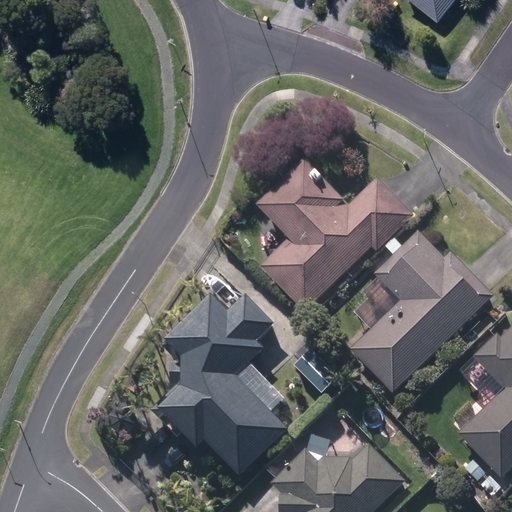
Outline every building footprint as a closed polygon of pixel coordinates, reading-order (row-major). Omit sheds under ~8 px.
[(409,0),(437,22),(454,0),(409,0)] [(262,269),(306,314),(371,250),(376,256),(414,218),(378,181),(349,209),(304,162),(257,208),(290,242),(262,269)] [(351,353),(394,396),(494,298),(451,254),(444,261),(418,234),(403,249),(396,242),(387,251),(394,257),(374,277),(378,281),(363,295),(367,299),(353,312),(372,332),(351,353)] [(211,451),(239,478),(285,430),(252,398),(265,385),(247,368),(263,351),(256,344),(273,326),(245,299),(228,317),(209,297),(160,348),(177,365),(169,365),(170,387),(177,387),(151,413),(161,422),(163,419),(184,439),(180,442),(200,462),(211,451)] [(298,317),(307,325),(311,321),(302,313),(298,317)] [(459,436),(501,480),(511,469),(511,329),(500,341),(496,337),(475,359),(506,391),(459,436)] [(318,369),(311,375),(329,394),(345,377),(317,348),(308,358),(318,369)] [(376,511),(405,484),(368,446),(354,460),(324,460),(318,465),(306,453),(273,486),(280,494),(280,511),(376,511)] [(464,472),(485,490),(494,480),(480,468),(477,472),(470,466),(464,472)]
